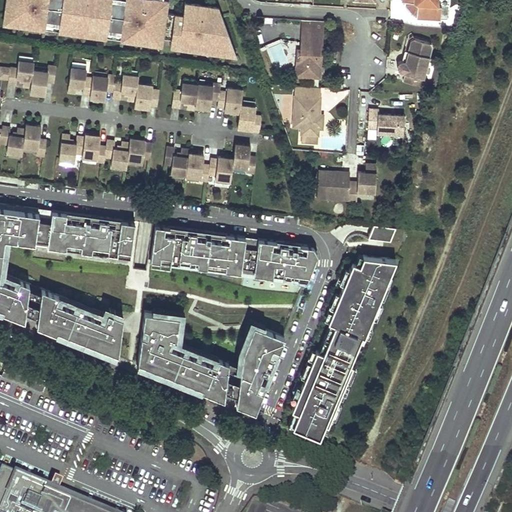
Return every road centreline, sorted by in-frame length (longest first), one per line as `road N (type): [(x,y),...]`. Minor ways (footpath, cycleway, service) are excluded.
road 1 (trunk): [(511,281),(420,511)]
road 2 (residential): [(0,340),(216,435)]
road 3 (residential): [(361,62),(355,18),(258,9),(245,0)]
road 4 (unknown): [(143,207),(126,345)]
road 5 (residential): [(300,465),(426,511)]
road 6 (trunk): [(466,511),(511,401)]
